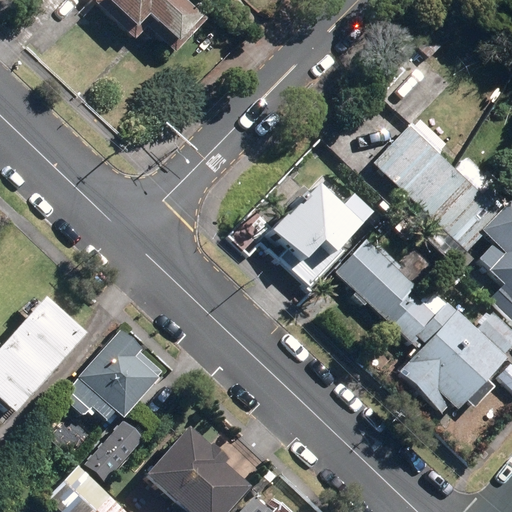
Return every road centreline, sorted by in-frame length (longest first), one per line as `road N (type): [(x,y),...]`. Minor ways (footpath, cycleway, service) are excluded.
road 1 (residential): [(416,511),(127,236)]
road 2 (residential): [(359,0),(127,236)]
road 3 (residential): [(127,236),(0,115)]
